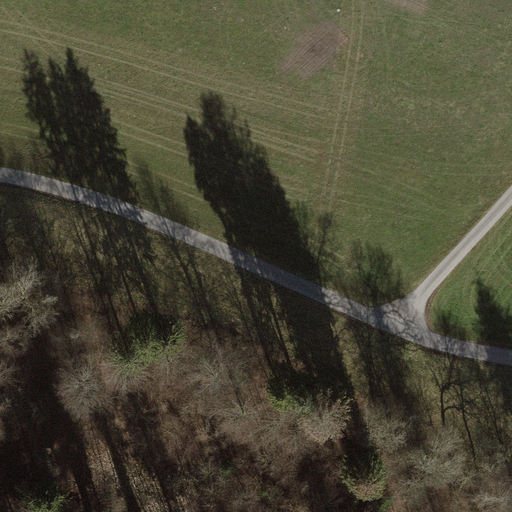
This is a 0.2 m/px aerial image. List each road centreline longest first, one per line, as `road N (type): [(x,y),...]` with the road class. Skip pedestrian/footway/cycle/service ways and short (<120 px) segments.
road 1 (unclassified): [(0,175),(117,207),(437,343),(511,358)]
road 2 (track): [(511,197),(391,325)]
